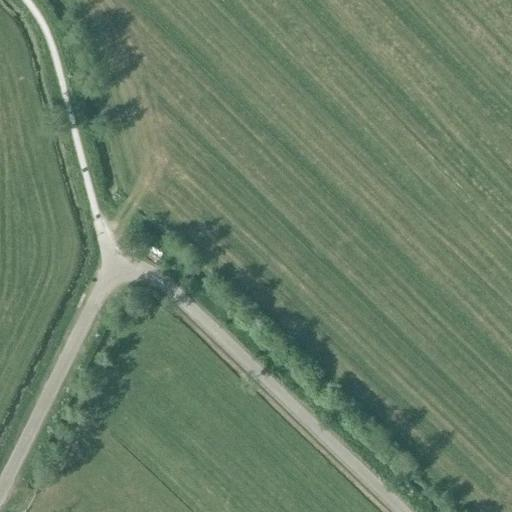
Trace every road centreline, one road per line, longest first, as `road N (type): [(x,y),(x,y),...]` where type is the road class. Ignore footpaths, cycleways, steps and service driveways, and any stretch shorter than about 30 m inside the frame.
road 1 (unclassified): [(397,511),(164,284),(108,269)]
road 2 (unclassified): [(0,488),(108,269)]
